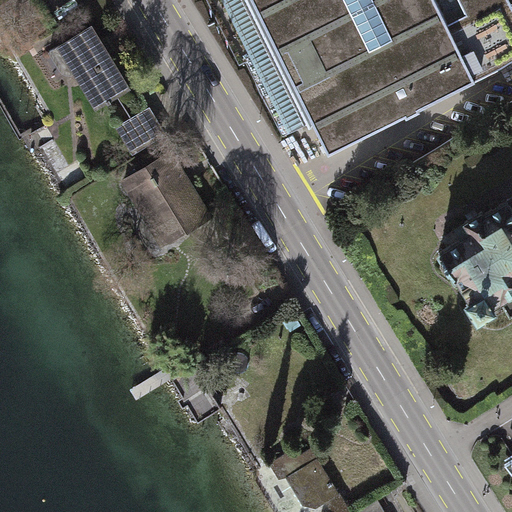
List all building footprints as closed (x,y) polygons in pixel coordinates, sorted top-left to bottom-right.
[(511,0),(247,0),(326,150),(511,57),(511,0)] [(90,24),(46,48),(61,73),(66,76),(72,75),(94,108),(128,88),(90,24)] [(126,140),(154,122),(145,108),(117,126),(126,140)] [(239,252),(171,150),(119,185),(167,256),(191,239),(212,270),(239,252)] [(511,219),(501,200),(426,241),(470,319),(511,296),(511,219)] [(198,366),(179,377),(202,417),(221,407),(198,366)] [(337,492),(305,444),(269,466),(280,482),(285,479),(305,510),(337,492)] [(511,447),(500,455),(511,468),(511,447)] [(349,511),(382,511),(375,498),(349,511)]
